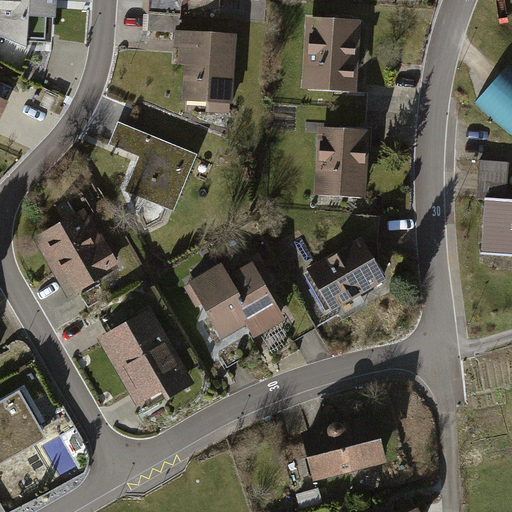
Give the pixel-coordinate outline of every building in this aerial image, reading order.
[(59,24),(60,0),(0,0),(0,54),(29,56),(31,22),(59,24)] [(183,1),(169,0),(150,0),(150,15),(182,16),(183,1)] [(360,26),(308,22),(302,93),(355,97),(360,26)] [(231,111),(238,37),(178,31),(175,61),(185,62),(181,106),(231,111)] [(511,74),(485,105),(511,129),(511,74)] [(58,98),(48,93),(41,107),(52,112),(58,98)] [(198,156),(118,122),(109,144),(140,157),(125,191),(175,212),(198,156)] [(315,138),(311,204),(368,207),(371,141),(315,138)] [(511,206),(508,207),(510,161),(479,159),(476,203),(486,204),(482,262),(511,263),(511,206)] [(119,273),(84,209),(38,234),(73,298),(119,273)] [(360,238),(308,265),(333,311),(384,284),(360,238)] [(223,266),(188,285),(225,351),(252,337),(257,346),(286,330),(253,271),(232,283),(223,266)] [(152,318),(101,347),(140,417),(192,387),(152,318)] [(0,459),(45,435),(20,391),(0,402),(0,459)] [(382,462),(370,416),(301,434),(313,480),(382,462)]
